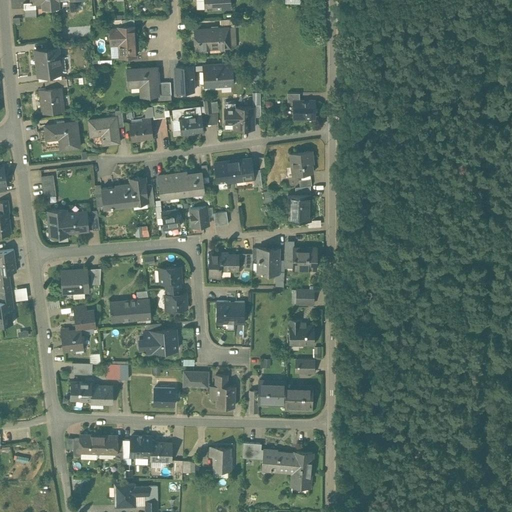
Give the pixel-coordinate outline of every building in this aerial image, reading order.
[(203,0),(204,7),(204,8),(230,7),(229,0),(203,0)] [(35,8),(24,9),(24,17),(36,16),(35,8)] [(233,18),(220,19),(221,27),(228,26),(229,27),(234,26),(233,18)] [(121,26),(117,26),(118,27),(109,27),(110,43),(119,43),(119,56),(135,55),(134,39),(133,39),(133,35),(134,35),(133,25),(121,26)] [(221,27),(205,27),(207,49),(230,47),(229,27),(228,26),(221,27)] [(205,27),(193,28),(195,49),(207,49),(205,27)] [(47,48),(34,50),(38,75),(51,73),(59,72),(57,57),(59,57),(57,47),(47,48)] [(231,63),(203,64),(203,65),(204,79),(204,86),(232,84),(231,63)] [(203,65),(175,67),(175,71),(176,81),(177,81),(204,79),(203,65)] [(156,66),(128,68),(129,82),(140,81),(141,96),(158,95),(157,82),(156,66)] [(51,79),(44,80),(45,88),(60,86),(67,85),(66,78),(51,79)] [(170,81),(157,82),(158,95),(162,94),(171,94),(170,88),(170,81)] [(45,88),(39,89),(42,112),(63,109),(60,86),(45,88)] [(299,93),(287,93),(287,101),(293,101),(299,101),(299,93)] [(210,102),(210,98),(203,99),(205,112),(217,111),(216,101),(210,102)] [(299,101),(293,101),(293,118),(314,118),(314,101),(299,101)] [(164,104),(152,105),(153,118),(165,117),(164,104)] [(200,105),(178,108),(179,119),(180,128),(181,134),(190,133),(190,132),(203,130),(200,105)] [(252,106),(234,107),(234,108),(236,108),(236,115),(234,115),(234,128),(253,128),(253,116),(253,107),(252,106)] [(121,109),(115,110),(115,115),(116,115),(117,123),(123,122),(121,109)] [(115,115),(88,119),(90,133),(101,132),(103,144),(119,142),(117,123),(116,115),(115,115)] [(150,116),(141,117),(142,121),(129,123),(131,140),(140,139),(140,138),(153,137),(150,116)] [(173,119),(172,119),(173,129),(180,128),(179,119),(173,119)] [(76,120),(64,122),(63,121),(63,122),(57,123),(57,122),(56,122),(56,123),(44,124),(46,136),(58,134),(60,149),(79,146),(76,120)] [(311,150),(290,153),(293,175),(312,173),(310,159),(312,159),(311,150)] [(251,158),(232,160),(235,180),(253,178),(252,170),(251,158)] [(232,160),(214,162),(216,182),(235,180),(232,160)] [(260,169),(252,170),(253,178),(254,185),(262,185),(260,169)] [(187,171),(158,175),(160,195),(204,190),(202,176),(201,172),(187,173),(187,171)] [(53,174),(41,176),(43,196),(55,194),(53,174)] [(145,176),(129,177),(130,182),(133,202),(146,200),(148,200),(146,183),(145,176)] [(311,178),(299,180),(300,187),(310,186),(311,185),(311,178)] [(115,186),(101,188),(103,206),(133,202),(130,182),(114,184),(115,186)] [(152,183),(146,183),(148,200),(146,200),(147,205),(154,204),(152,183)] [(300,187),(295,187),(295,194),(310,195),(310,186),(300,187)] [(295,194),(288,194),(288,205),(290,205),(290,220),(288,220),(310,221),(310,195),(295,194)] [(7,199),(0,200),(0,233),(10,232),(7,212),(9,211),(7,199)] [(206,205),(189,207),(192,226),(208,224),(206,205)] [(66,208),(47,210),(50,236),(68,234),(68,231),(66,214),(66,212),(66,208)] [(178,209),(161,211),(163,228),(180,225),(178,209)] [(86,210),(66,212),(66,214),(68,231),(88,229),(86,210)] [(226,210),(213,212),(215,225),(228,223),(226,210)] [(97,214),(90,215),(92,229),(99,228),(97,214)] [(138,224),(138,235),(151,235),(151,224),(138,224)] [(316,248),(294,248),(294,245),(293,245),(293,252),(293,268),(316,269),(316,248)] [(278,247),(258,247),(258,260),(258,271),(278,271),(278,259),(278,247)] [(12,249),(0,250),(0,272),(8,271),(15,270),(13,258),(12,249)] [(237,254),(227,254),(228,252),(220,252),(220,251),(219,251),(219,252),(219,270),(220,270),(220,269),(237,269),(237,270),(238,270),(238,253),(237,253),(237,254)] [(219,252),(209,252),(209,275),(219,276),(219,270),(219,252)] [(293,252),(284,252),(284,260),(284,267),(293,268),(293,252)] [(252,253),(244,253),(244,269),(252,269),(252,259),(252,253)] [(179,266),(159,267),(160,282),(165,281),(179,281),(180,280),(179,266)] [(79,269),(72,270),(72,269),(60,270),(62,291),(63,291),(63,290),(77,289),(77,290),(88,290),(87,268),(80,269),(79,267),(79,268),(79,269)] [(100,267),(90,268),(91,283),(99,282),(100,267)] [(0,272),(0,290),(10,289),(8,271),(0,272)] [(17,287),(18,299),(30,298),(29,286),(17,287)] [(0,290),(0,299),(0,301),(0,300),(0,323),(12,322),(12,321),(11,321),(9,306),(12,305),(10,289),(0,290)] [(314,290),(296,290),(296,303),(313,304),(314,290)] [(166,293),(165,294),(166,308),(186,307),(185,292),(180,293),(166,293)] [(149,297),(130,299),(131,319),(150,317),(149,306),(149,297)] [(130,299),(109,300),(111,320),(131,319),(130,299)] [(244,301),(216,300),(215,322),(243,323),(244,301)] [(92,309),(74,311),(76,327),(94,325),(92,309)] [(313,326),(299,326),(299,319),(290,319),(290,326),(289,326),(289,344),(313,344),(313,326)] [(161,322),(146,323),(146,330),(151,330),(151,329),(161,328),(161,322)] [(81,328),(61,330),(63,349),(83,347),(81,328)] [(161,328),(151,329),(151,330),(152,345),(153,350),(176,349),(175,328),(161,328)] [(151,330),(146,330),(143,330),(144,337),(139,337),(139,346),(146,345),(152,345),(151,330)] [(90,361),(99,360),(98,352),(89,353),(90,361)] [(314,359),(296,359),(296,366),(301,366),(301,373),(302,373),(302,372),(313,372),(313,373),(314,359)] [(92,362),(71,361),(71,371),(91,371),(92,362)] [(119,363),(105,363),(106,377),(120,377),(119,363)] [(128,363),(119,363),(120,377),(128,378),(128,363)] [(207,372),(184,371),(184,385),(207,385),(207,372)] [(227,374),(215,374),(215,385),(217,386),(217,385),(226,385),(227,374)] [(91,381),(71,380),(70,398),(90,399),(91,384),(91,381)] [(285,381),(259,380),(258,391),(258,403),(284,404),(284,408),(285,381)] [(312,386),(285,385),(285,381),(284,408),(311,409),(312,386)] [(112,385),(91,384),(90,399),(90,401),(112,402),(112,385)] [(226,385),(217,385),(217,386),(216,406),(233,406),(234,385),(226,385)] [(174,388),(154,387),(153,404),(174,404),(174,388)] [(258,391),(249,391),(248,407),(258,407),(258,403),(258,391)] [(98,434),(80,433),(80,437),(80,450),(98,451),(98,434)] [(74,434),(66,434),(65,445),(73,445),(73,437),(74,434)] [(116,434),(98,434),(98,451),(115,451),(116,451),(116,438),(116,434)] [(151,436),(131,435),(130,439),(130,455),(131,455),(150,456),(150,442),(151,436)] [(130,439),(122,439),(123,457),(130,457),(131,455),(130,455),(130,439)] [(261,443),(243,441),(242,457),(254,458),(254,455),(260,456),(261,443)] [(171,442),(150,442),(150,456),(150,459),(171,459),(171,442)] [(230,447),(210,447),(209,455),(213,455),(213,468),(230,469),(230,460),(229,460),(230,447)] [(296,453),(273,451),(273,450),(263,449),(261,469),(292,472),(295,472),(296,453)] [(312,453),(296,451),(296,453),(295,472),(292,472),(292,473),(294,473),(293,482),(291,482),(291,486),(309,487),(312,453)] [(183,459),(174,459),(173,477),(182,478),(182,471),(183,460),(183,459)] [(191,460),(183,460),(182,471),(191,471),(191,460)] [(148,486),(134,486),(133,483),(115,483),(115,505),(134,505),(134,494),(144,494),(149,494),(148,486)] [(156,485),(148,486),(149,494),(144,494),(145,511),(157,511),(156,485)]
